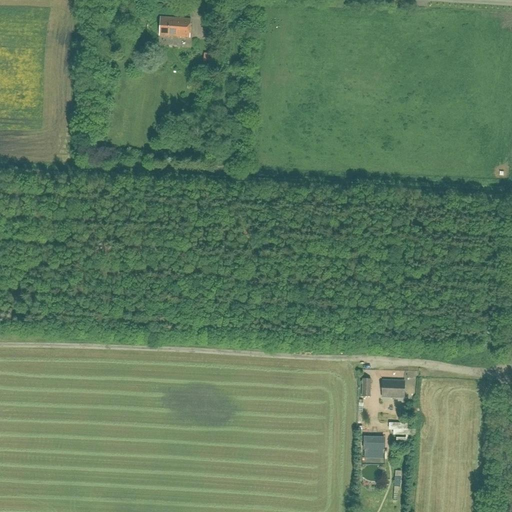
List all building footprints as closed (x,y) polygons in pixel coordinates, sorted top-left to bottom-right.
[(190,19),(160,17),(158,36),(189,38),(190,19)] [(198,93),(197,93),(196,100),(207,100),(207,94),(207,85),(199,85),(198,93)] [(361,397),(370,397),(371,379),(362,379),(361,397)] [(404,399),(405,380),(382,379),(381,398),(404,399)] [(364,437),(364,449),(383,450),(383,437),(364,437)]
